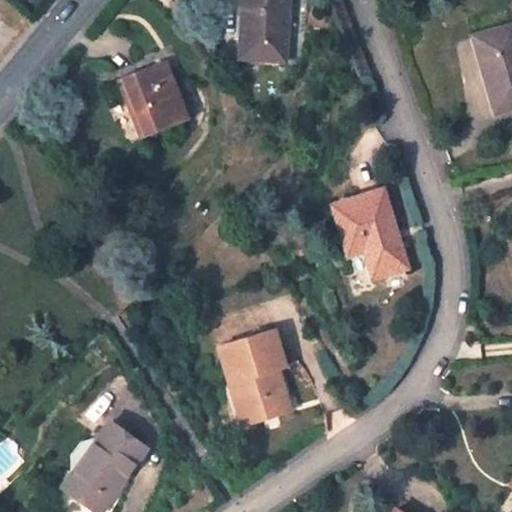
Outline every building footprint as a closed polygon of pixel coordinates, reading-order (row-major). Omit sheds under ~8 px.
[(235,0),(233,37),(241,37),(242,0),(235,0)] [(282,60),(286,0),(242,0),(241,37),(239,56),(282,60)] [(511,106),(511,24),(472,36),(494,112),(511,106)] [(186,122),(162,61),(115,79),(140,139),(186,122)] [(406,267),(380,190),(330,206),(346,255),(362,251),(371,278),(406,267)] [(282,365),(272,330),(216,348),(227,383),(236,380),(248,421),(288,408),(275,368),(282,365)] [(240,423),(248,421),(236,380),(227,383),(240,423)] [(98,511),(142,448),(106,423),(97,436),(104,441),(68,492),(96,511),(98,511)] [(60,486),(68,492),(104,441),(97,436),(96,435),(60,486)]
